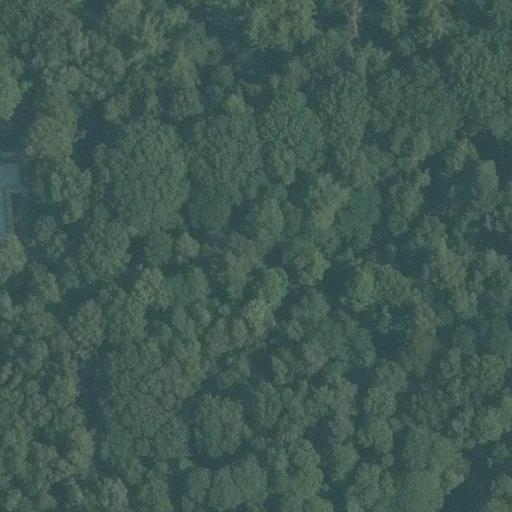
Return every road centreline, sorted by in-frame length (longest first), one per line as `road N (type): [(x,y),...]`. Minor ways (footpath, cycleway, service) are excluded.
road 1 (track): [(511,81),(193,163),(140,183),(106,207),(97,231),(132,492)]
road 2 (track): [(140,183),(165,40),(191,0)]
